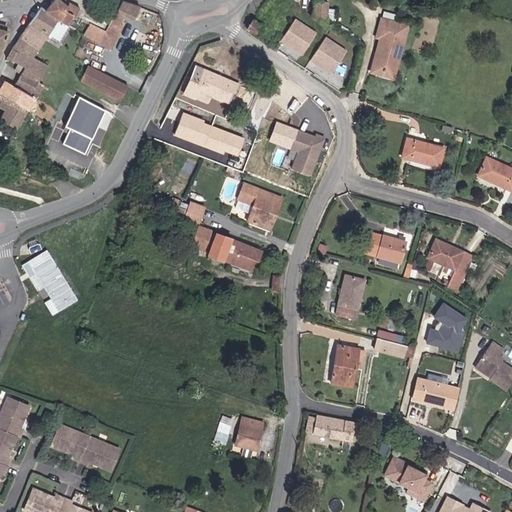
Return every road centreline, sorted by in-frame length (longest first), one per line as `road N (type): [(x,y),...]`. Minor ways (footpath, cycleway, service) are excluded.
road 1 (secondary): [(0,227),(81,200),(106,181),(180,30)]
road 2 (unclassified): [(338,176),(291,276),(290,406)]
road 3 (residential): [(290,406),(397,425),(511,485)]
road 4 (unclassified): [(225,20),(329,103),(344,141),(338,176)]
road 5 (residential): [(338,176),(480,216),(511,236)]
